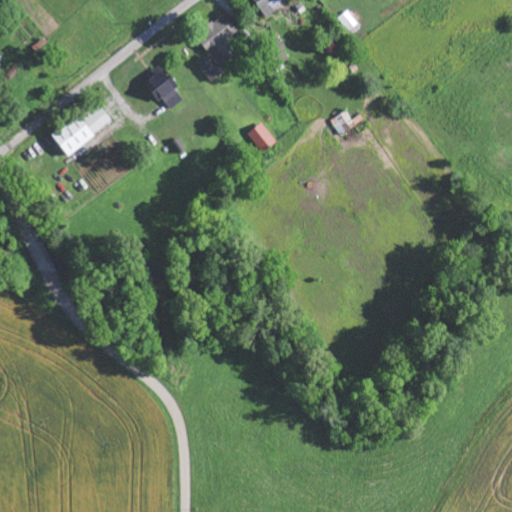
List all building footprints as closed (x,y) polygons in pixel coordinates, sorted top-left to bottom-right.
[(254,0),(253,1),(267,18),(289,1),(288,0),(254,0)] [(339,19),(349,33),(360,26),(349,11),(339,19)] [(221,69),(237,56),(226,42),(239,33),(226,16),(197,39),(221,69)] [(273,72),(290,63),(283,52),(287,50),(279,36),(259,47),(273,72)] [(198,67),(212,84),(223,75),(209,58),(198,67)] [(186,100),(160,67),(141,82),(158,104),(163,101),(171,111),(186,100)] [(81,114),(97,134),(112,122),(96,102),(81,114)] [(366,122),(363,116),(353,122),(347,112),(332,121),(341,137),(366,122)] [(51,138),(69,159),(95,137),(78,116),(51,138)] [(278,144),(263,124),(248,136),(264,155),(278,144)]
